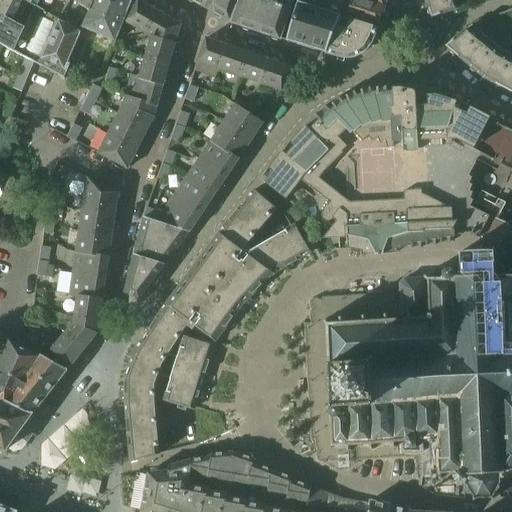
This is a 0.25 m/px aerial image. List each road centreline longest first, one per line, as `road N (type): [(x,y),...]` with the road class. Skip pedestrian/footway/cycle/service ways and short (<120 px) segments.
road 1 (residential): [(115,335),(303,101),(343,75)]
road 2 (residential): [(47,145),(16,337)]
road 3 (residential): [(197,19),(135,185)]
road 4 (residential): [(197,19),(343,75)]
road 5 (residential): [(135,185),(115,335)]
road 6 (residential): [(111,471),(115,335)]
